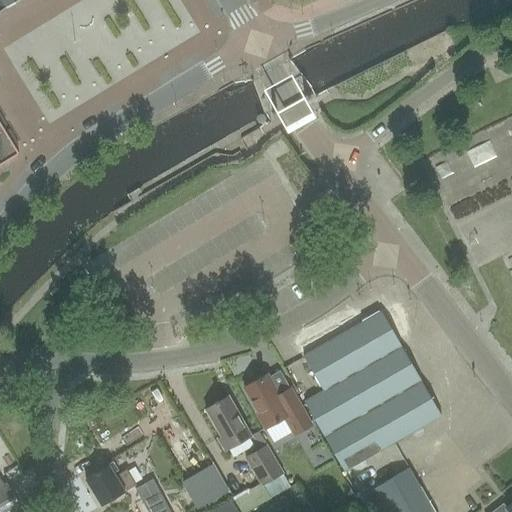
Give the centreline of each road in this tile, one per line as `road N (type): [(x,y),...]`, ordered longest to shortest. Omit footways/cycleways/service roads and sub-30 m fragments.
road 1 (residential): [(58,361),(122,365),(207,356),(261,338),(397,253)]
road 2 (residential): [(0,231),(64,158),(257,46)]
road 3 (residential): [(511,43),(485,52),(337,167)]
road 4 (tertiary): [(511,400),(397,253)]
road 5 (residential): [(57,511),(43,472),(58,361)]
road 6 (tertiary): [(337,167),(257,46)]
road 7 (residential): [(257,46),(376,0)]
